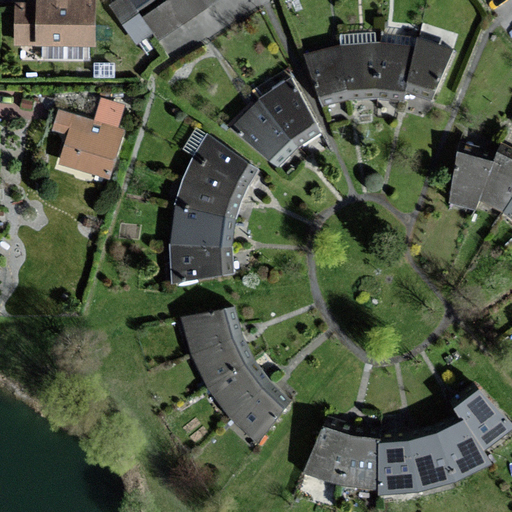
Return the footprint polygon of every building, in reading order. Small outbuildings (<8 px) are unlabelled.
[(93,0),(38,0),(38,5),(18,4),(17,42),(93,44),(93,0)] [(211,0),(118,0),(110,5),(136,43),(155,30),(159,36),(211,0)] [(452,47),(418,38),(415,48),(405,90),(432,98),(452,47)] [(342,47),(350,97),(377,97),(378,44),(342,47)] [(377,97),(403,100),(405,90),(415,48),(378,44),(377,97)] [(324,102),(350,97),(342,47),(308,55),(324,102)] [(318,132),(290,79),(261,99),(297,146),(318,132)] [(278,164),(297,146),(261,99),(236,124),(278,164)] [(108,175),(121,131),(115,129),(121,107),(102,101),(95,124),(60,113),(55,129),(71,133),(62,162),(108,175)] [(209,135),(194,158),(247,186),(257,170),(209,135)] [(477,207),(481,198),(497,155),(461,143),(452,201),(477,207)] [(497,155),(481,198),(504,211),(511,197),(511,148),(503,144),(497,155)] [(194,158),(184,178),(240,202),(247,186),(194,158)] [(184,178),(177,205),(236,218),(240,202),(184,178)] [(177,205),(172,245),(230,246),(236,218),(177,205)] [(173,280),(233,272),(230,246),(172,245),(173,280)] [(184,319),(193,355),(242,336),(235,310),(184,319)] [(193,355),(209,387),(251,358),(242,336),(193,355)] [(209,387),(230,415),(268,380),(251,358),(209,387)] [(256,441),(288,400),(268,380),(230,415),(256,441)] [(472,386),(450,403),(458,413),(483,449),(510,427),(472,386)] [(491,464),(483,449),(458,413),(438,424),(456,480),(491,464)] [(305,474),(342,484),(355,430),(327,422),(305,474)] [(418,492),(456,480),(438,424),(409,432),(418,492)] [(380,436),(379,432),(355,430),(342,484),(380,488),(380,436)] [(380,494),(418,492),(409,432),(380,436),(380,488),(380,494)]
